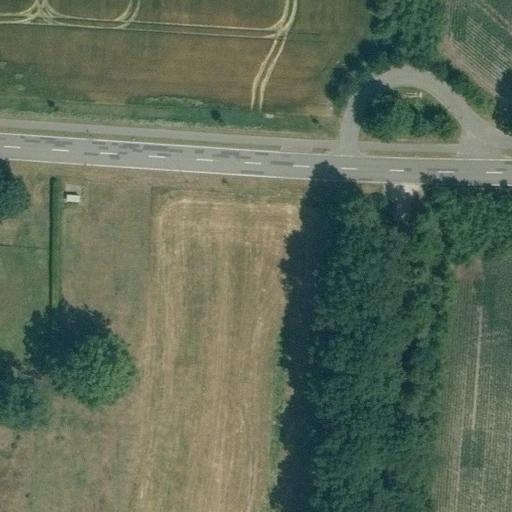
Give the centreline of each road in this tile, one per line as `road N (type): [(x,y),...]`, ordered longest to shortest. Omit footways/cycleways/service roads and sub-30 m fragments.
road 1 (tertiary): [(511,171),(0,144)]
road 2 (track): [(412,169),(388,511)]
